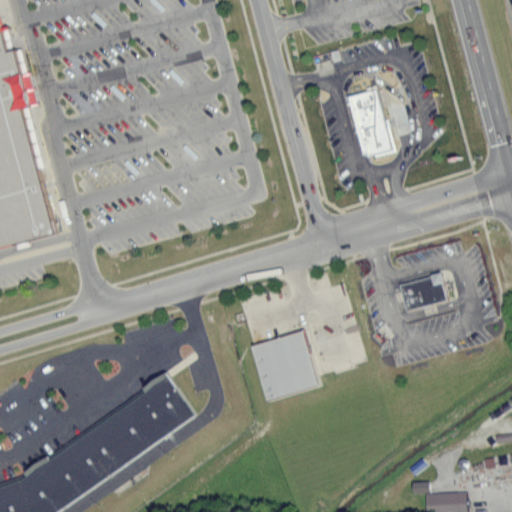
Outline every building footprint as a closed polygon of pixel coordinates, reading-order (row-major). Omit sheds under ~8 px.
[(0,0),(3,0),(11,29),(0,31),(0,0)] [(64,233),(0,249),(0,31),(11,29),(17,51),(24,49),(42,107),(31,110),(64,233)] [(367,151),(350,97),(384,86),(401,141),(367,151)] [(454,300),(415,312),(408,285),(440,276),(439,275),(449,272),(452,283),(449,284),(454,300)] [(257,347),(311,330),(327,381),(273,398),(257,347)] [(0,511),(0,491),(30,481),(174,374),(200,414),(65,511),(0,511)] [(428,479),(411,480),(411,491),(428,490),(428,479)] [(472,493),(472,511),(430,511),(430,495),(472,493)]
